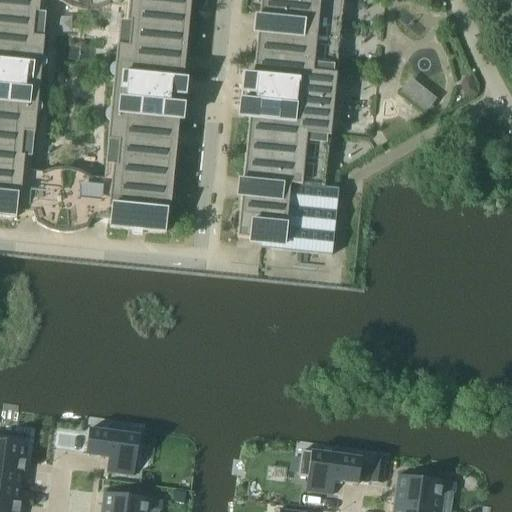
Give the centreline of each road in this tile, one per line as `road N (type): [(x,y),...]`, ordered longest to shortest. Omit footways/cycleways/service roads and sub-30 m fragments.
road 1 (residential): [(0,247),(190,266),(199,256),(223,0)]
road 2 (residential): [(511,117),(447,0)]
